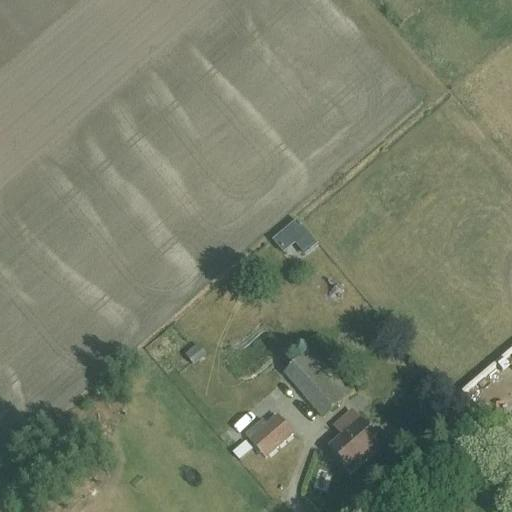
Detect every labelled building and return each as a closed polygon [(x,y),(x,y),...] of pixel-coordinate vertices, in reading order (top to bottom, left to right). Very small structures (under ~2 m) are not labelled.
[(297,221),(273,242),(283,254),(295,244),(305,255),(317,245),(297,221)] [(193,367),(207,356),(198,344),(184,355),(193,367)] [(323,419),(349,395),(322,364),(315,369),(306,359),(286,377),(323,419)] [(350,471),(380,446),(360,423),(360,424),(351,414),(335,428),(343,437),(330,448),(350,471)] [(265,458),(293,435),(278,417),(250,441),(265,458)]
